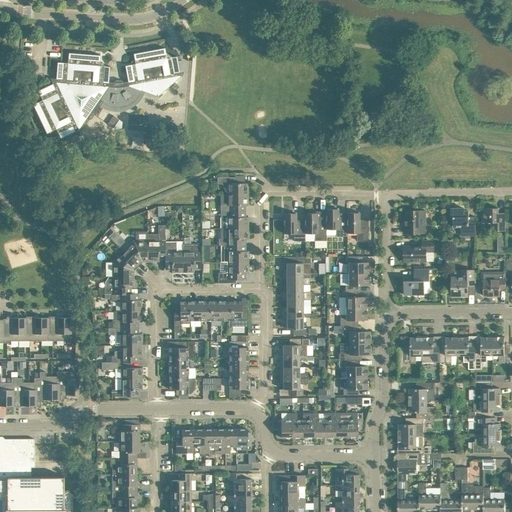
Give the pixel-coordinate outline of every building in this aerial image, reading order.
[(42,100),(33,104),(47,133),(56,129),(59,135),(61,138),(65,136),(70,134),(79,130),(87,117),(90,119),(91,119),(94,114),(100,106),(103,101),(108,104),(117,105),(127,103),(135,97),(138,92),(139,90),(157,96),(157,97),(158,97),(158,96),(180,76),(178,61),(177,56),(172,57),(166,53),(165,48),(159,49),(139,53),(133,54),(135,64),(125,65),(128,81),(123,82),(122,81),(121,80),(120,80),(118,79),(117,80),(115,81),(114,81),(114,82),(109,82),(109,78),(110,66),(105,66),(100,60),(100,55),(69,53),(68,63),(61,63),(60,62),(57,62),(57,67),(56,78),(53,84),(38,91),(42,100)] [(113,116),(108,124),(113,127),(116,130),(121,127),(122,121),(118,119),(113,116)] [(227,194),(248,194),(248,183),(235,183),(235,177),(217,177),(217,184),(222,184),(226,193),(227,193),(227,194)] [(221,211),(236,211),(245,211),(245,205),(248,205),(248,194),(227,194),(227,205),(220,205),(221,211)] [(476,235),(475,230),(475,220),(469,220),(469,211),(464,211),(464,208),(451,208),(451,217),(453,217),(453,227),(461,227),(461,236),(476,235)] [(506,231),(505,223),(505,213),(499,213),(499,208),(482,208),(482,218),(482,223),(491,223),(491,231),(506,231)] [(346,229),(346,217),(338,217),(338,209),(325,209),(325,214),(326,229),(336,229),(336,237),(347,237),(347,229),(346,229)] [(406,210),(406,225),(404,225),(404,233),(425,233),(425,210),(406,210)] [(236,211),(221,211),(221,212),(221,216),(221,218),(221,228),(248,228),(248,217),(245,217),(245,211),(236,211)] [(305,233),(305,222),(297,222),(297,213),(283,213),(284,234),(294,233),(294,241),(304,241),(305,241),(305,233)] [(305,213),(304,213),(305,222),(305,233),(305,241),(315,241),(326,241),(326,229),(325,214),(317,214),(317,213),(305,213)] [(357,240),(358,240),(368,240),(368,220),(367,220),(368,221),(360,221),(359,213),(346,213),(346,217),(346,229),(347,229),(357,229),(357,240)] [(165,259),(165,242),(165,224),(160,224),(160,232),(161,232),(161,236),(158,236),(158,234),(148,234),(148,261),(159,261),(159,259),(165,259)] [(245,245),(245,239),(248,239),(248,228),(221,228),(221,239),(219,239),(219,245),(245,245)] [(120,247),(126,241),(116,230),(109,236),(120,247)] [(128,249),(124,253),(138,266),(142,261),(148,261),(148,234),(147,234),(147,232),(136,232),(136,234),(136,241),(133,241),(127,247),(128,249)] [(404,261),(414,261),(427,261),(427,252),(434,252),(434,240),(422,240),(422,246),(404,246),(404,261)] [(176,242),(165,242),(165,259),(165,270),(172,270),(172,272),(183,272),(182,245),(182,242),(176,242)] [(200,245),(182,245),(183,272),(194,272),(194,269),(200,269),(200,260),(200,250),(200,245)] [(248,262),(248,251),(245,251),(245,245),(219,245),(216,245),(216,251),(221,250),(221,252),(223,252),(223,262),(228,261),(228,262),(248,262)] [(133,270),(138,266),(124,253),(120,257),(119,256),(112,262),(113,276),(133,276),(133,270)] [(348,274),(369,274),(369,262),(358,262),(358,256),(345,256),(345,263),(348,263),(348,274)] [(310,274),(310,257),(293,257),(293,263),(286,263),(286,270),(283,270),(283,274),(310,274)] [(248,273),(248,262),(228,262),(228,273),(218,273),(218,279),(246,279),(246,273),(248,273)] [(430,268),(414,268),(414,280),(404,280),(405,295),(425,294),(425,281),(430,281),(430,268)] [(452,283),(447,283),(447,291),(452,291),(452,296),(468,296),(468,285),(476,285),(476,275),(476,269),(473,269),(462,269),(462,277),(452,277),(452,283)] [(484,275),(481,275),(482,289),(484,289),(484,296),(500,296),(500,290),(506,290),(506,280),(506,272),(499,272),(499,275),(484,275)] [(310,274),(283,274),(283,279),(286,279),(287,285),(303,285),(303,279),(310,278),(310,274)] [(343,291),(339,291),(339,292),(355,291),(358,291),(358,285),(370,285),(369,274),(348,274),(348,276),(348,285),(345,285),(345,291),(343,291)] [(133,276),(113,276),(109,276),(105,282),(105,287),(104,287),(104,294),(121,294),(131,294),(131,287),(133,287),(133,276)] [(314,292),(310,292),(303,292),(303,285),(287,285),(287,292),(283,292),(284,296),(314,296),(314,292)] [(355,291),(339,292),(339,297),(343,297),(346,297),(346,308),(367,308),(367,297),(356,297),(355,291)] [(104,299),(111,299),(111,301),(121,301),(121,311),(142,311),(141,300),(139,300),(139,294),(131,294),(121,294),(104,294),(104,299)] [(310,300),(314,300),(314,296),(284,296),(284,300),(287,300),(287,307),(303,307),(303,300),(310,300)] [(191,323),(191,320),(190,301),(180,301),(180,309),(174,309),(174,321),(174,338),(181,338),(180,323),(191,323)] [(191,320),(201,320),(201,301),(190,301),(191,320)] [(201,320),(211,320),(211,301),(201,301),(201,320)] [(221,320),(221,301),(211,301),(211,320),(211,326),(221,326),(221,320)] [(231,327),(231,326),(231,301),(221,301),(221,320),(228,320),(229,327),(231,327)] [(247,326),(247,320),(248,320),(248,308),(242,308),(242,301),(231,301),(231,326),(247,326)] [(314,317),(314,313),(303,313),(303,307),(287,307),(287,313),(284,313),(284,318),(303,317),(310,317),(314,317)] [(367,320),(367,308),(346,308),(339,309),(339,315),(340,315),(340,326),(343,326),(356,326),(356,325),(356,320),(367,320)] [(108,322),(108,328),(139,328),(139,322),(142,322),(142,311),(121,311),(114,311),(114,319),(112,319),(112,322),(108,322)] [(52,341),(64,341),(64,317),(56,318),(56,319),(52,319),(52,341)] [(64,341),(66,341),(76,341),(75,319),(71,319),(71,317),(64,317),(64,341)] [(293,335),(303,335),(306,335),(306,329),(303,329),(303,317),(284,318),(284,322),(287,322),(287,329),(293,329),(293,335)] [(6,341),(7,341),(18,341),(18,318),(10,318),(10,319),(6,319),(6,321),(6,341)] [(30,341),(30,319),(26,319),(26,318),(18,318),(18,341),(30,341)] [(30,341),(41,341),(41,318),(33,318),(33,319),(30,319),(30,341)] [(52,341),(52,319),(49,319),(49,318),(41,318),(41,341),(52,341)] [(359,332),(359,325),(356,325),(356,326),(343,326),(343,334),(345,336),(349,336),(349,343),(370,343),(370,331),(359,332)] [(108,328),(108,335),(121,334),(121,345),(142,345),(142,334),(139,334),(139,328),(108,328)] [(411,347),(404,347),(404,363),(414,362),(416,362),(416,355),(422,355),(422,336),(417,336),(417,338),(410,338),(411,347)] [(427,336),(422,336),(422,355),(422,362),(428,362),(440,362),(440,347),(434,347),(434,337),(428,337),(427,336)] [(446,347),(440,347),(440,362),(451,362),(451,355),(458,355),(458,336),(452,336),(452,337),(446,337),(446,347)] [(463,336),(458,336),(458,355),(464,355),(464,362),(469,362),(469,369),(475,369),(475,347),(469,347),(469,337),(464,337),(463,336)] [(481,347),(475,347),(475,369),(482,369),(482,362),(487,362),(487,355),(493,355),(493,336),(487,336),(487,337),(481,337),(481,347)] [(499,336),(493,336),(493,355),(499,355),(499,362),(501,362),(511,362),(511,347),(505,347),(505,337),(499,337),(499,336)] [(299,356),(307,356),(306,345),(309,345),(309,339),(289,339),(289,345),(283,345),(283,352),(280,352),(280,356),(299,356)] [(188,358),(195,358),(195,341),(188,341),(176,342),(176,348),(169,348),(169,358),(188,358)] [(248,341),(236,341),(229,341),(229,357),(248,358),(248,341)] [(356,360),(359,360),(359,354),(370,354),(370,343),(349,343),(349,354),(339,354),(339,360),(356,360)] [(142,345),(121,345),(121,351),(114,351),(114,355),(111,356),(107,356),(107,362),(111,362),(130,362),(139,362),(139,356),(142,356),(142,345)] [(299,356),(280,356),(280,367),(299,367),(299,361),(313,360),(313,356),(307,356),(299,356)] [(248,368),(248,358),(229,357),(229,368),(248,368)] [(169,368),(188,368),(188,358),(169,358),(169,368)] [(339,360),(339,366),(341,366),(341,367),(343,370),(346,372),(346,377),(367,377),(367,366),(356,366),(356,360),(339,360)] [(142,379),(142,368),(130,368),(130,362),(111,362),(107,362),(102,363),(102,370),(113,370),(115,369),(115,379),(142,379)] [(66,372),(62,372),(62,367),(58,367),(58,372),(57,372),(57,376),(54,376),(54,399),(59,399),(59,398),(63,398),(63,394),(66,394),(66,372)] [(299,367),(280,367),(280,371),(280,374),(280,378),(307,378),(307,374),(299,374),(299,367)] [(169,378),(195,378),(195,368),(188,368),(169,368),(169,378)] [(229,378),(248,378),(248,368),(229,368),(229,378)] [(42,398),(42,372),(40,372),(40,378),(34,378),(34,382),(30,382),(30,406),(36,406),(36,404),(40,404),(40,398),(42,398)] [(54,399),(54,376),(46,376),(46,372),(42,372),(42,398),(44,398),(44,400),(54,399)] [(66,372),(66,394),(67,394),(67,395),(75,395),(75,389),(78,389),(78,379),(75,379),(75,372),(66,372)] [(346,395),(356,395),(356,389),(367,389),(367,377),(341,377),(340,377),(340,389),(343,389),(343,395),(346,395)] [(14,404),(18,404),(18,378),(11,378),(11,383),(6,383),(7,406),(14,406),(14,404)] [(30,406),(30,382),(23,382),(23,378),(18,378),(18,404),(21,404),(21,406),(30,406)] [(169,378),(169,389),(176,389),(176,395),(178,395),(178,398),(188,398),(188,394),(191,394),(195,389),(195,378),(169,378)] [(248,388),(248,378),(229,378),(229,398),(241,397),(241,388),(248,388)] [(307,378),(280,378),(280,382),(283,382),(283,389),(290,389),(290,395),(300,395),(302,395),(302,389),(299,389),(299,384),(302,384),(307,384),(307,378)] [(139,396),(139,390),(142,390),(142,379),(115,379),(115,389),(112,390),(112,396),(139,396)] [(409,395),(408,395),(408,401),(427,400),(427,394),(434,394),(434,382),(429,382),(419,382),(419,389),(409,389),(409,395)] [(500,388),(490,388),(490,382),(482,382),(476,382),(475,382),(475,393),(475,399),(474,400),(500,400),(500,388)] [(427,400),(408,401),(408,405),(410,406),(410,412),(419,412),(419,418),(424,418),(434,418),(434,406),(427,406),(427,400)] [(474,400),(474,411),(475,411),(475,418),(490,417),(490,411),(500,411),(500,400),(474,400)] [(281,437),(292,437),(292,413),(287,413),(287,420),(281,420),(278,420),(278,432),(281,431),(281,437)] [(303,437),(303,420),(297,420),(297,413),(292,413),(292,437),(303,437)] [(314,437),(314,413),(303,413),(303,420),(303,437),(314,437)] [(325,437),(324,420),(318,420),(318,413),(314,413),(314,437),(325,437)] [(325,437),(335,437),(335,413),(324,413),(324,420),(325,437)] [(335,437),(346,437),(346,413),(335,413),(335,437)] [(360,420),(357,420),(357,413),(346,413),(346,437),(357,437),(357,431),(360,431),(360,420)] [(490,417),(475,418),(475,429),(482,429),(482,435),(500,435),(500,423),(497,423),(497,417),(490,417)] [(399,430),(398,431),(398,436),(417,436),(417,429),(424,429),(424,418),(419,418),(408,418),(406,418),(406,424),(399,424),(399,430)] [(123,430),(119,430),(119,442),(138,441),(140,441),(140,435),(138,435),(138,430),(140,430),(140,424),(139,424),(139,420),(124,420),(124,424),(123,424),(123,430)] [(182,441),(176,441),(176,453),(187,453),(193,453),(193,429),(193,426),(189,428),(189,429),(182,430),(182,441)] [(199,453),(204,453),(204,429),(193,429),(193,453),(199,453)] [(209,453),(215,453),(214,429),(204,429),(204,453),(209,453)] [(215,453),(225,453),(225,429),(214,429),(215,453)] [(230,452),(236,452),(236,429),(225,429),(225,453),(230,453),(230,452)] [(247,429),(236,429),(236,452),(236,453),(242,453),(247,453),(247,446),(251,446),(251,442),(251,432),(247,432),(247,429)] [(500,447),(500,435),(482,435),(475,435),(475,441),(474,441),(474,453),(492,453),(491,447),(500,447)] [(0,476),(31,477),(31,467),(35,467),(34,439),(5,439),(2,436),(0,436),(0,476)] [(417,436),(398,436),(398,441),(399,441),(399,447),(408,447),(409,453),(409,454),(419,454),(424,454),(424,436),(417,436)] [(119,451),(111,451),(111,458),(119,458),(137,458),(137,452),(138,452),(138,448),(140,448),(140,441),(138,441),(119,442),(119,451)] [(419,454),(409,454),(409,453),(398,454),(394,456),(395,471),(398,471),(398,486),(405,486),(405,473),(418,473),(417,460),(419,460),(419,454)] [(111,458),(110,459),(110,465),(112,467),(112,475),(135,475),(136,474),(136,468),(135,468),(135,464),(137,464),(137,458),(119,458),(111,458)] [(483,469),(486,469),(496,469),(496,459),(483,459),(483,469)] [(352,468),(335,468),(335,475),(335,481),(335,485),(359,485),(359,474),(352,474),(352,468)] [(172,485),(170,485),(170,491),(172,491),(191,491),(191,473),(179,473),(179,480),(172,480),(172,485)] [(234,490),(251,490),(251,479),(240,479),(240,473),(227,473),(227,484),(234,484),(234,490)] [(135,475),(112,475),(112,491),(137,491),(137,485),(135,485),(135,481),(137,481),(136,474),(135,475)] [(305,487),(305,485),(305,475),(292,475),(292,481),(281,481),(281,493),(298,493),(298,487),(305,487)] [(64,490),(64,481),(64,476),(31,477),(0,476),(0,511),(72,511),(72,499),(74,497),(69,492),(69,490),(64,490)] [(474,484),(469,484),(469,482),(462,482),(462,499),(462,509),(463,509),(483,509),(483,487),(483,485),(474,486),(474,484)] [(441,509),(441,495),(427,495),(427,483),(419,483),(419,500),(420,509),(441,509)] [(462,499),(451,500),(447,483),(440,483),(441,495),(441,509),(440,511),(462,511),(463,509),(462,509),(462,499)] [(342,496),(359,496),(359,485),(335,485),(335,490),(342,490),(342,496)] [(419,500),(405,500),(405,486),(398,486),(398,511),(420,511),(420,509),(419,500)] [(483,487),(483,509),(483,511),(505,511),(505,499),(488,499),(488,493),(491,493),(491,487),(483,487)] [(227,501),(251,501),(251,490),(234,490),(234,496),(227,496),(227,501)] [(137,491),(112,491),(112,498),(116,498),(116,507),(135,508),(136,508),(136,502),(135,502),(135,497),(137,497),(137,491)] [(172,491),(170,491),(170,497),(172,497),(172,502),(191,501),(191,491),(172,491)] [(281,504),(305,503),(305,499),(298,499),(298,493),(281,493),(281,504)] [(335,507),(359,507),(359,496),(342,496),(342,502),(335,502),(335,507)] [(172,507),(170,507),(170,511),(190,511),(191,501),(172,502),(172,507)] [(234,511),(251,511),(251,501),(227,501),(227,506),(234,506),(234,511)] [(280,511),(298,511),(298,508),(305,508),(305,503),(281,504),(280,511)]
